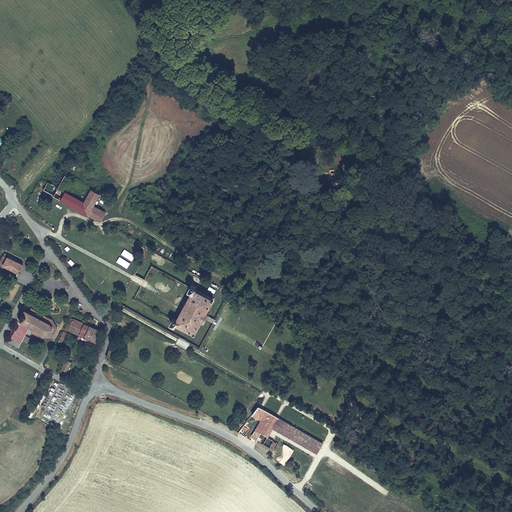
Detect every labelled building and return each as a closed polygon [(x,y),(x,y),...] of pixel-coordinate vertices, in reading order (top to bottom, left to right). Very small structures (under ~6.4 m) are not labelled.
[(68,184),(61,180),(58,186),(48,181),(43,189),(53,195),(53,196),(100,221),(106,211),(94,205),(100,193),(91,188),(84,201),(64,190),(68,184)] [(19,273),(24,265),(23,265),(8,257),(9,255),(6,253),(5,253),(0,261),(0,274),(0,275),(5,265),(17,272),(19,273)] [(195,334),(201,321),(204,322),(206,317),(208,313),(206,312),(214,298),(195,288),(195,287),(190,284),(187,289),(190,291),(175,318),(171,317),(168,322),(174,325),(175,324),(195,334)] [(33,310),(31,309),(29,311),(24,308),(18,320),(21,322),(30,327),(34,329),(50,337),(53,338),(57,330),(54,326),(52,321),(33,310)] [(65,328),(69,330),(74,320),(71,318),(65,328)] [(79,335),(84,325),(74,320),(69,330),(79,335)] [(32,339),(25,335),(30,327),(21,322),(15,331),(14,331),(8,342),(19,348),(23,340),(29,344),(32,339)] [(84,338),(89,327),(84,325),(79,335),(84,338)] [(94,343),(99,332),(89,327),(84,338),(94,343)] [(50,337),(34,329),(32,333),(42,338),(50,337)] [(67,332),(63,330),(57,343),(60,345),(67,332)] [(179,338),(176,344),(187,348),(190,342),(179,338)] [(67,376),(73,363),(67,360),(60,372),(67,376)] [(260,421),(255,430),(268,437),(273,429),(317,454),(323,443),(258,405),(252,415),(260,421)]
